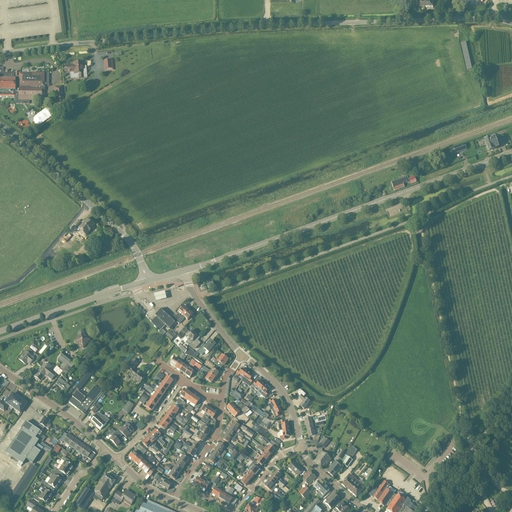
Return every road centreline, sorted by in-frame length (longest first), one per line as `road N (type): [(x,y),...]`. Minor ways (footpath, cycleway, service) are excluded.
road 1 (unclassified): [(0,53),(193,27),(479,17),(511,24)]
road 2 (secondary): [(184,271),(511,153)]
road 3 (secondary): [(147,281),(126,237),(0,131)]
road 4 (secondary): [(0,331),(147,281)]
road 5 (residential): [(103,446),(0,368)]
